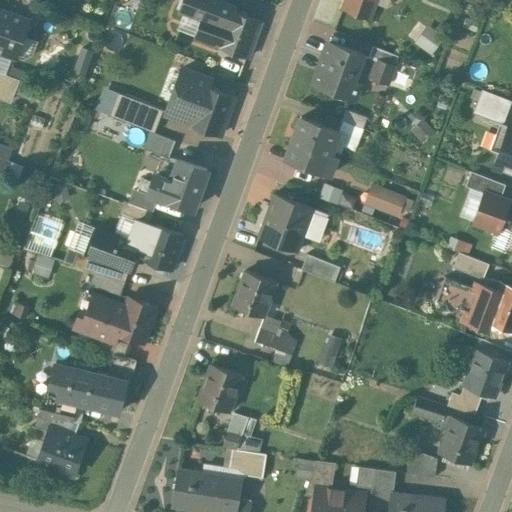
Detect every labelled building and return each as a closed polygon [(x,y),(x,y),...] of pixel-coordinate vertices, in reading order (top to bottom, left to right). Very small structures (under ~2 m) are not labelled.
[(220,0),(183,0),(180,8),(201,16),(195,35),(218,44),(217,46),(247,58),(261,21),(233,11),(235,5),(220,0)] [(376,0),(344,0),(341,9),(369,19),(376,0)] [(30,19),(3,10),(0,17),(0,52),(16,58),(30,19)] [(106,48),(124,53),(130,31),(112,26),(106,48)] [(358,52),(329,41),(313,84),(342,95),(348,78),(358,52)] [(75,70),(87,74),(95,49),(83,45),(75,70)] [(397,55),(372,45),(367,57),(375,60),(393,67),(397,55)] [(393,67),(375,60),(369,77),(386,84),(393,67)] [(207,79),(180,69),(164,112),(190,121),(189,123),(220,134),(233,97),(205,87),(207,79)] [(19,80),(0,72),(0,93),(12,99),(14,93),(19,80)] [(348,78),(342,95),(353,99),(359,82),(348,78)] [(32,85),(19,80),(14,93),(27,98),(32,85)] [(511,100),(481,88),(473,112),(503,123),(511,100)] [(163,110),(118,92),(109,115),(150,131),(154,132),(163,110)] [(367,117),(346,108),(341,119),(362,128),(367,117)] [(337,129),(301,116),(285,159),(314,170),(321,150),(329,153),(336,135),(335,134),(337,129)] [(341,119),(338,127),(337,129),(335,134),(336,135),(357,143),(362,128),(341,119)] [(413,127),(423,138),(432,129),(423,119),(413,127)] [(511,125),(510,124),(494,166),(511,172),(511,125)] [(154,132),(150,131),(143,148),(168,157),(175,140),(154,132)] [(0,152),(7,156),(12,146),(0,140),(0,152)] [(329,153),(321,150),(314,170),(328,175),(336,156),(329,153)] [(10,161),(0,157),(0,175),(4,177),(10,161)] [(206,169),(179,160),(172,179),(164,199),(192,209),(206,169)] [(505,184),(471,171),(465,185),(484,193),(484,192),(500,198),(505,184)] [(172,179),(155,173),(147,193),(164,199),(172,179)] [(402,206),(412,209),(416,196),(372,181),(364,202),(399,214),(402,206)] [(326,182),(321,196),(340,201),(344,187),(326,182)] [(313,207),(273,192),(257,236),(297,250),(313,207)] [(511,202),(500,198),(484,192),(484,193),(474,221),(498,230),(496,236),(507,240),(511,225),(511,202)] [(153,211),(123,201),(118,215),(148,225),(153,211)] [(183,234),(155,224),(147,245),(148,246),(143,258),(171,268),(183,234)] [(147,245),(97,227),(87,255),(128,270),(130,271),(135,256),(143,258),(148,246),(147,245)] [(489,263),(459,251),(453,266),(483,278),(489,263)] [(50,275),(55,257),(39,253),(34,271),(50,275)] [(340,266),(306,253),(300,268),(334,281),(340,266)] [(128,270),(87,256),(83,267),(95,271),(125,280),(128,270)] [(276,280),(245,269),(232,305),(263,316),(276,280)] [(125,280),(95,271),(91,285),(121,294),(125,280)] [(497,288),(475,280),(472,286),(452,279),(444,302),(446,303),(448,308),(453,310),(458,307),(464,309),(460,319),(488,329),(491,321),(511,328),(511,285),(500,281),(497,288)] [(117,303),(93,294),(87,310),(81,307),(75,325),(98,333),(93,346),(99,348),(104,349),(108,337),(114,339),(115,338),(117,331),(108,327),(117,303)] [(157,307),(128,296),(124,305),(117,303),(108,327),(117,331),(118,332),(144,341),(157,307)] [(293,339),(259,327),(255,337),(289,349),(293,339)] [(327,333),(323,362),(337,364),(341,335),(327,333)] [(130,343),(115,338),(114,339),(108,337),(104,349),(114,353),(125,356),(130,343)] [(104,349),(99,348),(95,362),(110,366),(114,353),(104,349)] [(477,349),(464,385),(460,394),(479,402),(483,392),(494,396),(507,360),(477,349)] [(125,356),(114,353),(110,366),(107,376),(127,380),(127,381),(129,381),(136,359),(125,356)] [(107,376),(55,363),(48,392),(78,399),(87,402),(86,403),(119,410),(127,381),(127,380),(107,376)] [(241,374),(211,363),(198,397),(197,398),(229,410),(229,409),(229,408),(241,374)] [(460,394),(452,391),(447,405),(474,414),(479,402),(460,394)] [(78,399),(49,392),(46,402),(42,401),(40,413),(40,412),(73,421),(73,420),(78,399)] [(447,406),(416,396),(412,411),(441,421),(439,427),(447,430),(452,416),(445,413),(447,406)] [(73,421),(40,412),(40,413),(35,427),(47,431),(49,426),(74,435),(79,422),(73,420),(73,421)] [(262,439),(242,434),(248,416),(234,412),(227,429),(241,434),(235,449),(240,450),(250,451),(259,452),(262,439)] [(483,427),(452,416),(447,430),(439,452),(469,463),(483,427)] [(74,435),(49,426),(47,431),(36,460),(74,473),(87,440),(74,435)] [(235,449),(226,448),(223,466),(237,469),(240,450),(235,449)] [(437,457),(413,448),(405,473),(430,476),(437,457)] [(250,451),(240,450),(237,469),(247,471),(250,451)] [(259,452),(250,451),(247,471),(246,475),(262,477),(266,453),(259,452)] [(335,462),(316,460),(304,495),(319,497),(321,487),(331,489),(335,462)] [(373,468),(359,466),(359,467),(357,485),(370,487),(371,482),(373,468)] [(395,471),(373,468),(371,482),(394,486),(395,471)] [(241,479),(177,469),(172,505),(218,511),(234,511),(236,501),(238,501),(241,479)] [(394,486),(371,482),(370,487),(368,502),(389,505),(391,494),(391,493),(393,493),(394,486)] [(331,489),(321,487),(319,497),(317,510),(313,510),(312,511),(361,511),(364,493),(331,489)] [(443,501),(408,497),(408,495),(393,493),(391,493),(391,494),(389,505),(388,511),(442,511),(444,499),(443,501)] [(238,501),(236,501),(234,511),(249,511),(251,503),(238,501)]
